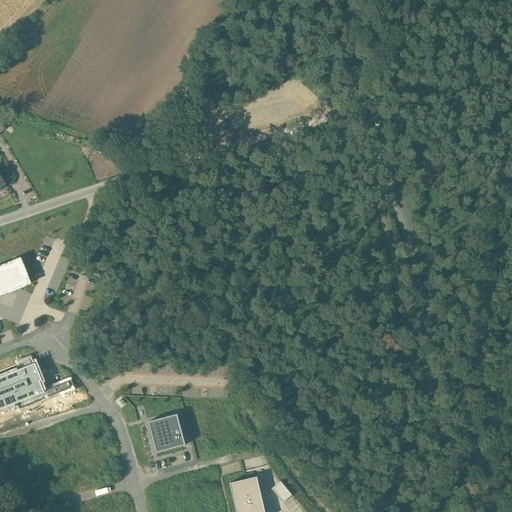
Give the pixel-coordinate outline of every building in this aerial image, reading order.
[(10,124),(3,117),(0,119),(0,122),(5,129),(10,124)] [(95,144),(83,141),(82,146),(93,149),(95,144)] [(20,259),(0,267),(0,296),(30,284),(20,259)] [(20,409),(71,388),(68,381),(44,391),(40,381),(42,380),(35,363),(32,365),(29,359),(18,363),(21,369),(0,377),(0,410),(17,403),(20,409)] [(182,434),(177,414),(148,422),(156,453),(185,445),(183,439),(189,437),(187,432),(182,434)] [(254,466),(265,463),(263,456),(252,459),(254,466)] [(229,483),(236,511),(264,511),(257,477),(229,483)] [(271,489),(283,502),(291,496),(280,482),(271,489)]
